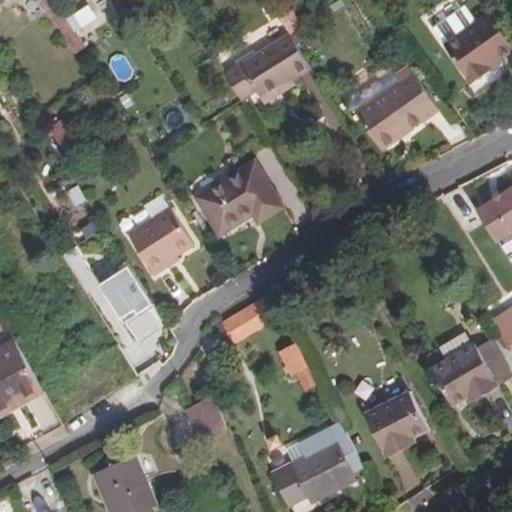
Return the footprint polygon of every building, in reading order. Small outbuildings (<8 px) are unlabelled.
[(56,0),(0,0),(0,4),(6,0),(41,0),(77,54),(87,48),(56,0)] [(38,0),(21,0),(18,2),(31,22),(46,12),(38,0)] [(459,38),(486,76),(492,73),(488,66),(497,58),(500,61),(511,52),(511,44),(493,15),(459,38)] [(240,57),(256,82),(261,90),(309,60),(288,27),(240,57)] [(472,85),(486,76),(459,38),(447,47),(472,85)] [(219,61),(239,93),(256,82),(240,57),(236,51),(219,61)] [(122,54),(109,64),(124,84),(137,74),(122,54)] [(488,66),(492,73),(502,65),(500,61),(497,58),(488,66)] [(418,74),(361,112),(386,151),(443,112),(418,74)] [(60,122),(51,128),(68,153),(77,147),(60,122)] [(251,157),(196,191),(218,226),(251,206),(256,214),(278,200),(251,157)] [(163,244),(175,238),(192,228),(170,190),(128,215),(151,255),(166,247),(163,244)] [(495,239),(511,228),(511,191),(478,213),(495,239)] [(176,241),(175,238),(163,244),(166,247),(176,241)] [(151,301),(127,262),(98,281),(119,315),(134,306),(137,310),(151,301)] [(263,299),(227,324),(238,342),(274,318),(263,299)] [(122,319),(137,310),(134,306),(119,315),(122,319)] [(511,316),(496,327),(509,348),(511,346),(511,316)] [(26,401),(43,392),(13,340),(0,347),(0,401),(19,389),(26,401)] [(298,347),(282,354),(294,377),(298,374),(306,391),(316,385),(298,347)] [(477,352),(458,363),(481,399),(484,405),(500,396),(500,395),(510,389),(501,371),(504,370),(493,351),(480,358),(477,352)] [(481,399),(458,363),(434,376),(454,414),(469,406),(481,399)] [(511,388),(511,385),(504,370),(501,371),(510,389),(511,388)] [(0,415),(26,401),(19,389),(0,401),(0,415)] [(212,394),(195,404),(190,407),(204,438),(228,427),(212,394)] [(404,450),(418,443),(432,436),(412,398),(368,423),(390,466),(407,456),(404,450)] [(481,399),(469,406),(472,412),(484,405),(481,399)] [(363,468),(341,423),(298,444),(305,458),(277,474),(292,507),(310,498),(312,503),(357,480),(353,474),(363,468)] [(421,449),(418,443),(404,450),(407,456),(421,449)] [(97,476),(113,511),(140,511),(156,505),(134,459),(97,476)]
